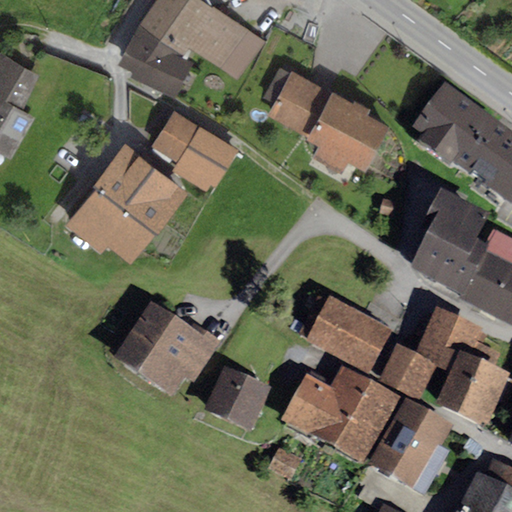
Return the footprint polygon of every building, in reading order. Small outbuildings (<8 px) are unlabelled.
[(212,8),(200,0),(156,0),(138,25),(183,56),(188,49),(220,70),(247,31),(213,6),(212,8)] [(183,56),(138,25),(117,64),(131,71),(131,79),(175,98),(193,63),(183,56)] [(264,42),(247,31),(220,70),(236,81),(264,42)] [(105,77),(42,51),(33,71),(40,75),(36,82),(93,106),(105,77)] [(33,71),(0,52),(0,153),(8,159),(31,118),(19,111),(36,82),(40,75),(33,71)] [(352,103),(291,71),(289,74),(278,68),(263,98),(274,103),(267,117),(308,138),(306,141),(318,147),(312,158),(340,173),(346,162),(365,172),(388,127),(367,116),(370,110),(353,101),(352,103)] [(511,144),(511,143),(444,94),(412,138),(421,145),(417,150),(451,175),(454,172),(510,213),(511,210),(511,148),(510,147),(511,144)] [(238,151),(172,110),(150,146),(152,148),(150,151),(169,163),(172,159),(177,162),(171,171),(205,192),(210,185),(215,188),(238,151)] [(96,189),(155,235),(188,193),(125,144),(92,186),(96,189)] [(155,235),(96,189),(66,227),(101,254),(107,247),(131,265),(155,235)] [(490,224),(439,198),(418,238),(429,243),(411,279),(464,305),(487,261),(488,260),(481,256),(475,253),(490,224)] [(396,204),(382,201),(379,217),(392,220),(396,204)] [(511,245),(492,235),(481,256),(488,260),(487,261),(511,274),(511,245)] [(511,274),(487,261),(464,305),(463,307),(511,332),(511,274)] [(391,336),(330,304),(328,307),(317,301),(297,339),(307,344),(305,347),(368,380),(391,336)] [(189,333),(149,307),(112,364),(171,402),(184,382),(193,387),(219,346),(192,329),(189,333)] [(487,338),(435,313),(431,321),(423,318),(413,338),(422,342),(413,360),(435,372),(452,380),(437,412),(480,432),(482,428),(487,431),(499,406),(504,408),(511,392),(511,384),(492,375),(501,357),(482,348),(487,338)] [(413,360),(396,352),(378,386),(417,407),(435,372),(413,360)] [(330,393),(305,441),(335,457),(371,389),(341,373),(330,393)] [(272,396),(224,374),(205,417),(253,438),(272,396)] [(305,441),(330,393),(306,380),(280,428),(305,441)] [(371,389),(335,457),(363,472),(399,404),(371,389)] [(453,432),(405,406),(367,473),(424,504),(450,457),(442,452),(453,432)] [(301,462),(277,450),(266,474),(289,485),(301,462)] [(482,481),(475,477),(457,511),(511,511),(511,473),(491,463),(482,481)]
